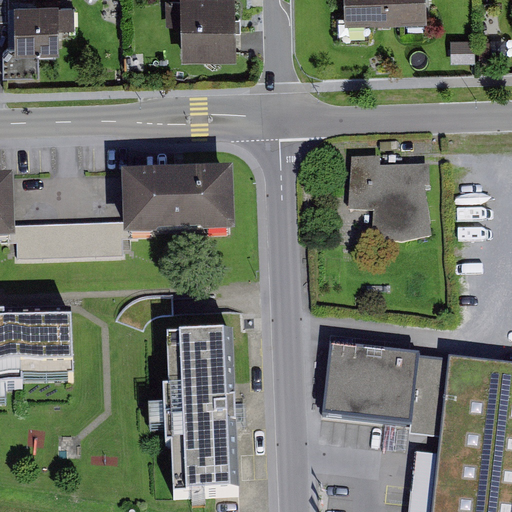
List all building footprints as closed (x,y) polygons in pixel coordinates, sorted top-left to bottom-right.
[(243,0),(192,0),(195,51),(246,49),(243,0)] [(439,0),(355,0),(357,24),(440,20),(439,0)] [(76,4),(23,6),(25,49),(78,47),(76,4)] [(474,60),(475,25),(456,25),(455,60),(474,60)] [(438,243),(434,165),(319,170),(322,248),(438,243)] [(187,178),(139,179),(140,226),(140,236),(248,234),(247,177),(187,178)] [(0,186),(0,243),(25,243),(25,229),(24,186),(0,186)] [(25,229),(25,243),(26,260),(129,258),(129,241),(140,241),(140,236),(140,226),(25,229)] [(132,309),(124,321),(148,332),(151,325),(161,318),(179,317),(178,299),(152,299),(143,301),(132,309)] [(88,316),(0,321),(0,407),(93,401),(88,316)] [(244,336),(178,340),(190,505),(254,501),(244,336)] [(417,429),(455,434),(452,461),(445,511),(511,511),(511,367),(344,348),(336,420),(393,426),(417,429)] [(174,497),(186,496),(183,442),(171,443),(174,497)] [(445,511),(452,461),(426,458),(425,472),(422,496),(419,511),(445,511)]
